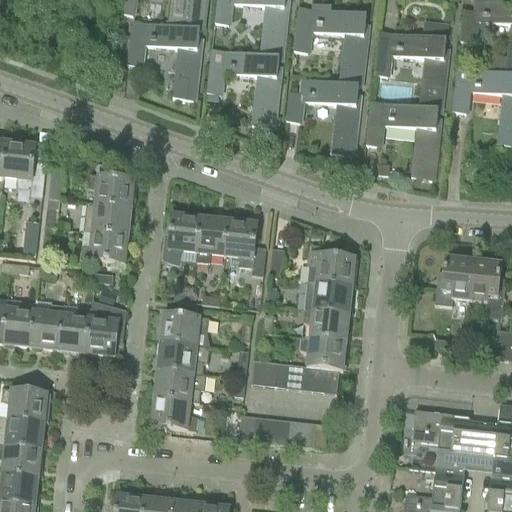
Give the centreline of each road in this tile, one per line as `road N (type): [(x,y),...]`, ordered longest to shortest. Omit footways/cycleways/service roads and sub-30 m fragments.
road 1 (unclassified): [(372,464),(340,484),(128,459),(82,466),(76,511)]
road 2 (residential): [(395,218),(162,142)]
road 3 (unclassified): [(162,142),(0,83)]
road 4 (residential): [(380,370),(395,218)]
road 5 (residential): [(380,370),(511,388)]
